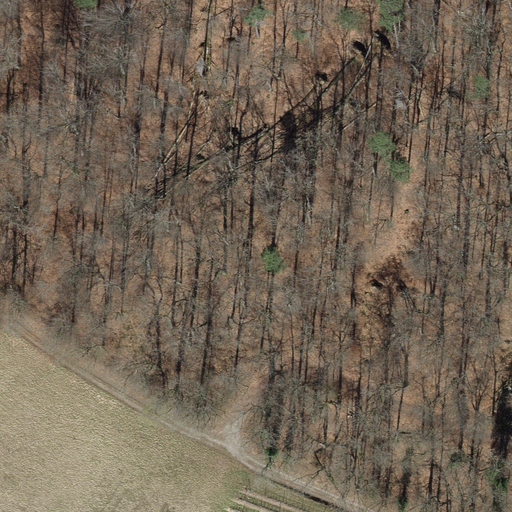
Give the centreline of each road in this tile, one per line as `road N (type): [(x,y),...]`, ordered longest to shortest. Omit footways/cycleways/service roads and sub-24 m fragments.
road 1 (track): [(0,309),(210,445),(366,511)]
road 2 (track): [(210,445),(252,392),(280,375),(320,371),(511,444)]
